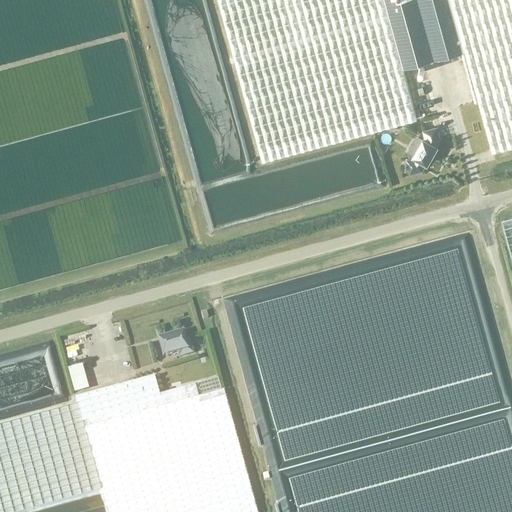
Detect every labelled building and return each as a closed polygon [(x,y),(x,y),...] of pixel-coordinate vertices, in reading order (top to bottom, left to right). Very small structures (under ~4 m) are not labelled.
[(511,0),(217,0),(262,161),(417,119),(403,68),(465,51),(492,151),(511,145),(511,0)] [(437,124),(439,136),(446,135),(444,123),(437,124)] [(436,146),(439,139),(436,128),(423,131),(425,137),(424,139),(423,139),(413,156),(414,157),(413,159),(407,160),(410,173),(422,170),(426,163),(427,164),(430,159),(432,158),(434,155),(434,152),(437,147),(436,146)] [(511,263),(511,223),(502,226),(511,263)] [(182,333),(158,340),(162,357),(178,353),(179,357),(192,353),(188,340),(184,341),(182,333)] [(194,386),(159,396),(153,377),(74,399),(76,405),(0,425),(0,511),(25,511),(100,492),(105,511),(255,511),(223,391),(198,398),(194,386)]
